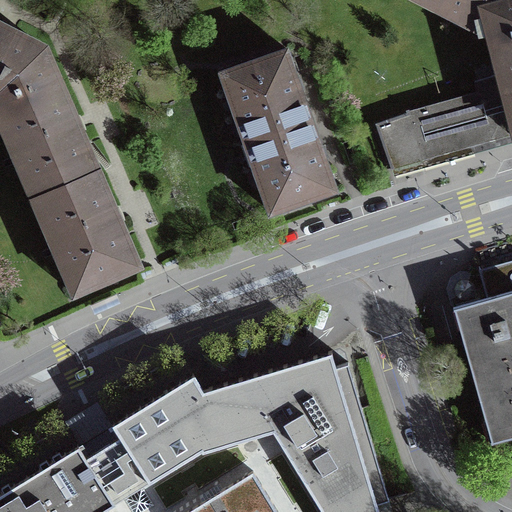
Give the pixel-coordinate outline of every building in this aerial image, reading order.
[(511,0),(426,0),(446,10),(449,4),(455,8),(454,10),(478,21),(483,11),(485,7),(511,0)] [(511,0),(485,7),(483,11),(486,12),(502,74),(511,112),(511,0)] [(0,24),(0,82),(42,46),(0,24)] [(95,169),(42,46),(0,82),(0,115),(35,195),(95,169)] [(297,78),(287,48),(221,71),(229,95),(236,92),(252,139),(309,119),(295,79),(297,78)] [(407,112),(375,123),(391,168),(511,134),(511,112),(502,74),(474,82),(477,91),(409,111),(409,109),(407,110),(407,112)] [(322,158),(309,119),(252,139),(268,186),(262,188),(270,211),(336,189),(325,158),(322,158)] [(95,169),(35,195),(75,288),(135,262),(95,169)] [(511,263),(481,272),(482,274),(488,297),(511,290),(511,263)] [(456,294),(453,298),(467,349),(500,340),(511,336),(511,290),(488,297),(482,274),(477,275),(470,274),(468,278),(462,279),(456,282),(454,289),(456,294)] [(120,302),(116,293),(90,304),(94,313),(120,302)] [(511,336),(500,340),(511,382),(511,336)] [(492,441),(511,435),(511,382),(500,340),(467,349),(492,441)] [(204,387),(220,445),(274,430),(324,511),(381,511),(379,502),(390,498),(349,361),(336,364),(332,350),(204,387)] [(86,454),(116,502),(202,450),(220,445),(204,387),(194,372),(113,421),(121,433),(86,454)] [(26,474),(49,511),(100,511),(107,508),(116,502),(86,454),(79,442),(26,474)] [(280,511),(254,470),(185,511),(280,511)] [(0,490),(13,511),(49,511),(26,474),(0,490)] [(0,490),(0,511),(13,511),(0,490)]
